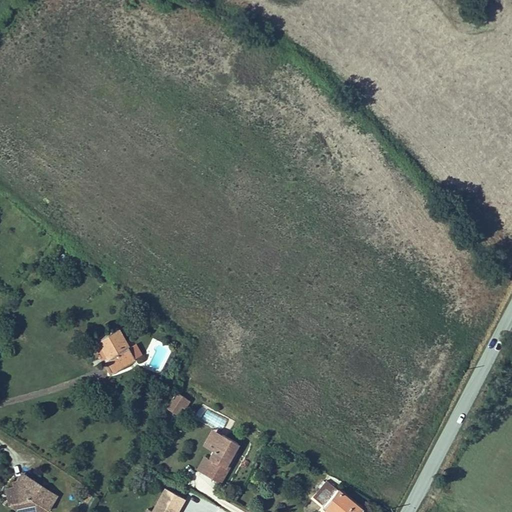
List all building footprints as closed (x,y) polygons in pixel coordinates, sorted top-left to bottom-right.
[(103,360),(110,371),(134,358),(128,348),(117,328),(97,339),(107,358),(103,360)] [(141,354),(136,344),(128,348),(134,358),(141,354)] [(180,406),(185,399),(176,392),(165,408),(175,414),(180,406)] [(218,442),(222,434),(213,429),(203,445),(206,446),(211,438),(218,442)] [(233,451),(238,443),(222,434),(218,442),(211,438),(206,446),(213,451),(209,458),(211,460),(204,474),(214,479),(222,466),(227,469),(232,461),(229,459),(233,451)] [(204,474),(211,460),(209,458),(205,456),(197,470),(204,474)] [(220,482),(227,469),(222,466),(214,479),(220,482)] [(16,481),(30,478),(21,473),(16,481)] [(14,486),(5,488),(7,495),(12,499),(9,504),(16,510),(16,511),(34,511),(47,509),(45,500),(50,492),(30,478),(16,481),(13,482),(14,486)] [(359,511),(362,509),(326,480),(312,497),(331,511),(359,511)] [(176,511),(184,498),(165,487),(152,511),(147,509),(145,511),(176,511)] [(45,500),(47,509),(56,495),(50,492),(45,500)]
